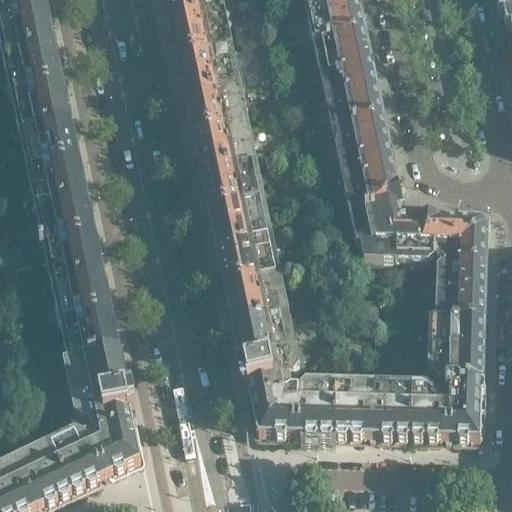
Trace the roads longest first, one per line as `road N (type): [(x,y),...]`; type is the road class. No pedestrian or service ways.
road 1 (secondary): [(203,474),(106,0)]
road 2 (residential): [(465,0),(507,193)]
road 3 (residential): [(316,479),(508,485)]
road 4 (residential): [(428,167),(392,0)]
